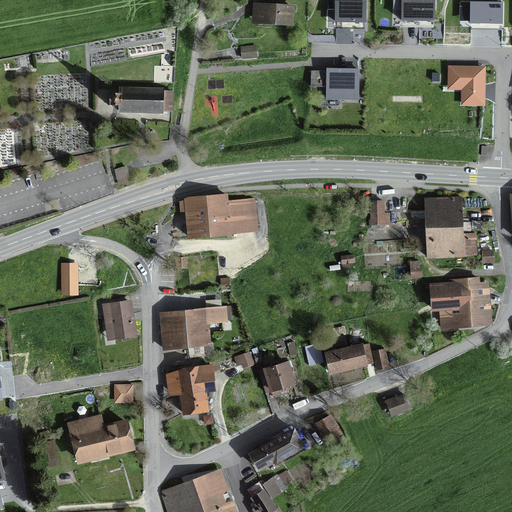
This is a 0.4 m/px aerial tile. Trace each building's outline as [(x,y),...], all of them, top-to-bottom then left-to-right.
[(433,21),(434,1),(402,0),(402,20),(433,21)] [(274,1),(274,5),(255,4),(255,13),(261,14),(261,23),(291,24),(292,6),(281,5),(281,1),(274,1)] [(471,1),(471,22),(502,22),(502,2),(471,1)] [(336,2),(336,22),(353,22),(353,28),(365,28),(365,2),(336,2)] [(257,57),(256,47),(242,48),(243,58),(257,57)] [(450,81),(459,82),(463,86),(463,103),(483,104),(484,68),(450,68),(450,81)] [(327,99),(358,99),(359,70),(327,69),(327,71),(311,71),(311,86),(327,87),(327,99)] [(119,105),(119,111),(163,112),(163,111),(172,111),(172,91),(163,91),(163,90),(120,89),(120,94),(112,94),(112,93),(109,93),(109,96),(110,96),(110,103),(109,103),(109,106),(112,106),(112,105),(119,105)] [(128,172),(125,166),(115,170),(117,180),(119,180),(120,184),(127,183),(126,178),(128,172)] [(227,201),(226,194),(186,198),(190,237),(256,230),(254,200),(227,201)] [(462,197),(425,199),(426,210),(416,211),(416,220),(426,220),(426,221),(424,222),(424,234),(427,234),(428,257),(477,254),(476,234),(470,234),(470,231),(464,231),(462,197)] [(398,216),(384,216),(384,201),(371,201),(372,226),(385,226),(385,222),(398,222),(398,216)] [(495,250),(483,251),(484,260),(495,260),(495,250)] [(177,259),(178,267),(186,266),(185,258),(177,259)] [(411,261),(412,276),(421,275),(419,260),(411,261)] [(478,283),(478,278),(450,280),(450,285),(432,286),(434,309),(440,308),(442,328),(490,324),(486,283),(478,283)] [(135,334),(130,301),(104,305),(105,318),(112,317),(115,337),(135,334)] [(206,308),(185,310),(189,347),(209,345),(207,321),(224,320),(224,306),(206,308)] [(165,349),(189,347),(185,310),(162,313),(165,349)] [(287,342),(290,355),(296,354),(293,341),(287,342)] [(327,352),(332,372),(374,362),(369,343),(327,352)] [(377,368),(388,366),(384,350),(373,352),(377,368)] [(239,355),(242,366),(253,362),(249,351),(239,355)] [(266,391),(293,384),(287,362),(258,370),(266,391)] [(210,408),(209,398),(205,399),(204,390),(214,389),(211,365),(178,370),(168,374),(171,391),(181,390),(184,413),(207,409),(207,408),(210,408)] [(131,401),(131,386),(116,386),(116,401),(131,401)] [(393,415),(410,408),(405,395),(388,402),(393,415)] [(70,424),(78,459),(132,446),(126,422),(102,428),(100,417),(90,419),(88,414),(79,416),(80,422),(70,424)] [(340,434),(330,416),(317,424),(327,441),(340,434)] [(295,428),(251,453),(260,468),(282,456),(285,460),(305,448),(295,428)] [(42,442),(48,467),(60,464),(54,439),(42,442)] [(191,502),(199,499),(203,511),(234,511),(219,469),(183,482),(184,483),(191,502)] [(271,479),(262,484),(271,498),(280,492),(271,479)] [(247,490),(252,497),(263,490),(265,489),(260,481),(247,490)] [(191,502),(184,483),(161,491),(168,511),(203,511),(199,499),(191,502)] [(275,509),(263,490),(252,497),(257,506),(252,508),(254,511),(279,511),(277,507),(275,509)]
